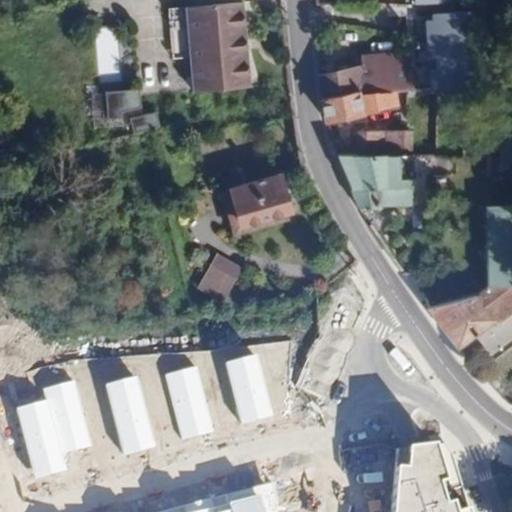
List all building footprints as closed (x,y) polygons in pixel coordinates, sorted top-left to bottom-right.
[(244,0),(229,0),(188,7),(196,57),(201,90),(258,81),(245,48),(242,49),(240,33),(243,33),(244,0)] [(258,81),(245,0),(244,0),(243,33),(240,33),(242,49),(245,48),(258,81)] [(409,0),(410,3),(398,3),(400,26),(407,26),(408,44),(402,44),(402,55),(405,94),(464,90),(459,14),(449,15),(448,0),(409,0)] [(196,57),(188,7),(171,9),(178,59),(196,57)] [(318,77),(319,100),(392,95),(405,94),(402,55),(373,57),(373,74),(362,74),(318,77)] [(129,110),(129,104),(149,100),(147,81),(112,85),(115,112),(129,110)] [(324,123),(333,122),(333,126),(363,121),(363,116),(393,110),(392,95),(319,100),(324,123)] [(511,99),(490,100),(490,160),(511,159),(511,99)] [(137,110),(140,126),(167,120),(164,104),(137,110)] [(407,134),(356,133),(356,156),(391,156),(406,156),(407,134)] [(356,156),(335,156),(357,208),(411,201),(407,176),(394,177),(391,156),(356,156)] [(280,173),(232,186),(243,223),(290,210),(280,173)] [(509,203),(480,203),(479,286),(508,286),(509,203)] [(218,254),(199,290),(227,304),(246,268),(218,254)] [(508,286),(479,286),(478,298),(494,319),(508,286)] [(478,298),(431,310),(462,347),(494,319),(478,298)] [(254,354),(222,364),(240,425),(272,415),(254,354)] [(194,367),(162,377),(180,438),(212,429),(194,367)] [(135,377),(103,386),(123,457),(155,448),(135,377)] [(72,381),(40,390),(44,401),(58,452),(90,442),(72,381)] [(44,401),(15,409),(34,479),(64,471),(58,452),(44,401)] [(444,445),(395,451),(389,511),(468,511),(451,457),(444,445)] [(260,511),(257,496),(195,511),(260,511)]
